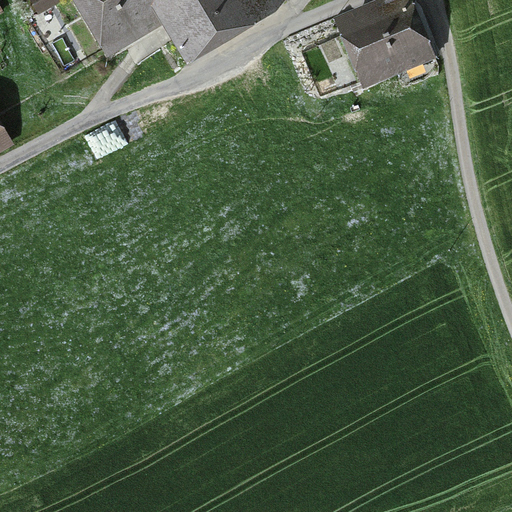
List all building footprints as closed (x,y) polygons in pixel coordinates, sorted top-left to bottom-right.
[(30,0),(38,13),(57,2),(55,0),(30,0)] [(59,3),(67,58),(93,54),(86,5),(72,7),(70,0),(61,0),(62,3),(59,3)] [(190,60),(289,3),(287,0),(86,0),(110,40),(161,11),(190,60)] [(377,73),(379,79),(401,69),(399,64),(422,54),(401,3),(349,25),(370,76),(377,73)] [(0,150),(10,144),(0,128),(0,150)]
